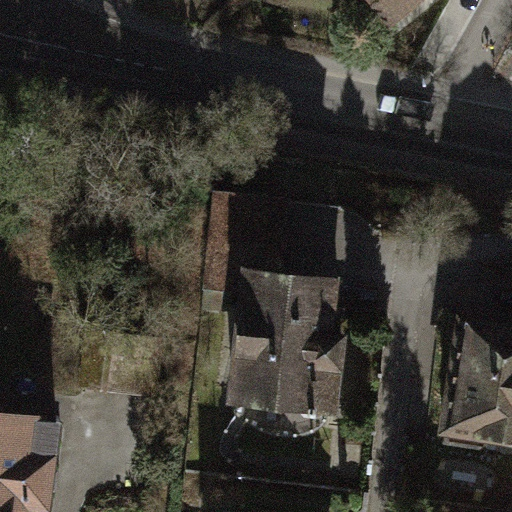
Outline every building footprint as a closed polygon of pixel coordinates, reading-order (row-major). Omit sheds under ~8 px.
[(387,0),(412,32),(454,0),(387,0)] [(364,283),(253,274),(242,411),(352,420),(364,283)] [(511,311),(472,307),(457,439),(511,444),(511,311)] [(168,335),(108,330),(102,388),(162,394),(168,335)] [(78,511),(83,424),(0,418),(0,511),(78,511)]
